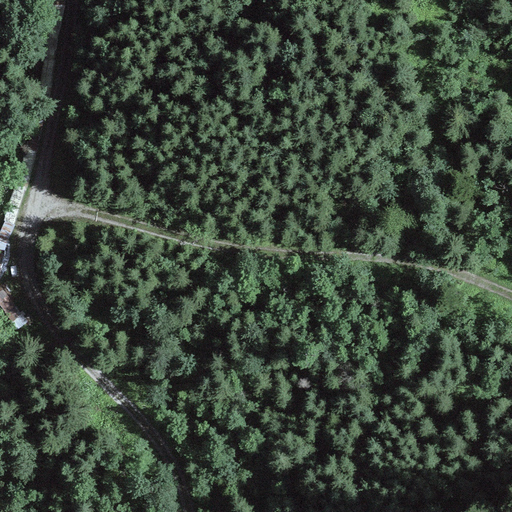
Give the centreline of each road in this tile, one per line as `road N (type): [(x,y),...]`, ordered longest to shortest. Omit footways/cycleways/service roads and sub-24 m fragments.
road 1 (track): [(190,511),(166,449),(43,316),(25,280),(74,0)]
road 2 (track): [(36,197),(214,244),(420,261),(511,293)]
